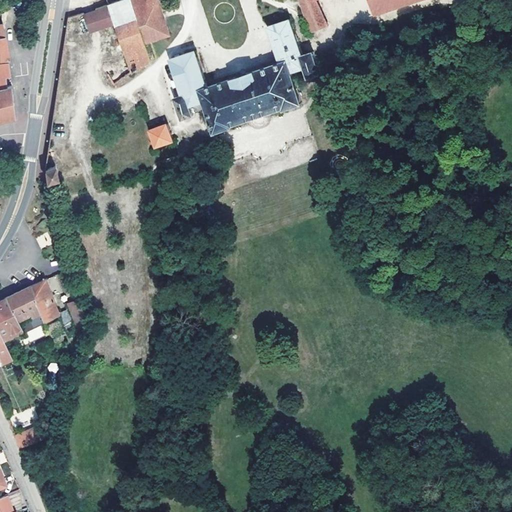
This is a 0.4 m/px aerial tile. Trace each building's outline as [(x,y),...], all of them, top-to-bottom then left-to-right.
[(120,0),(108,4),(114,25),(126,61),(107,74),(114,84),(156,55),(151,40),(168,34),(157,0),(120,0)] [(327,25),(316,2),(315,0),(299,0),(310,31),(327,25)] [(114,25),(108,4),(82,13),(89,33),(114,25)] [(308,77),(320,73),(312,52),(302,55),(290,19),(269,27),(280,62),(208,87),(195,51),(170,59),(181,95),(174,97),(182,119),(192,115),(189,106),(203,101),(214,133),(231,127),(231,125),(283,107),(284,109),(301,103),(291,72),(305,68),(308,77)] [(0,87),(7,86),(6,77),(10,76),(8,64),(0,65),(0,87)] [(7,86),(0,87),(0,119),(15,117),(11,85),(7,86)] [(148,130),(155,147),(173,141),(166,124),(148,130)] [(46,183),(59,178),(55,163),(45,167),(45,171),(46,183)] [(40,313),(43,321),(58,315),(46,285),(44,280),(29,287),(40,313)] [(6,297),(17,320),(29,313),(31,317),(40,313),(29,287),(6,297)] [(0,315),(2,320),(0,320),(0,335),(3,341),(11,338),(10,336),(22,331),(17,320),(6,297),(0,300),(0,315)] [(70,305),(69,303),(67,299),(59,302),(62,308),(70,305)] [(78,303),(71,307),(79,327),(86,324),(78,303)] [(0,361),(1,364),(11,360),(6,350),(0,353),(0,361)] [(42,402),(32,407),(38,421),(45,408),(42,402)] [(15,436),(20,449),(37,442),(31,429),(15,436)] [(0,511),(14,511),(7,495),(0,497),(0,511)]
